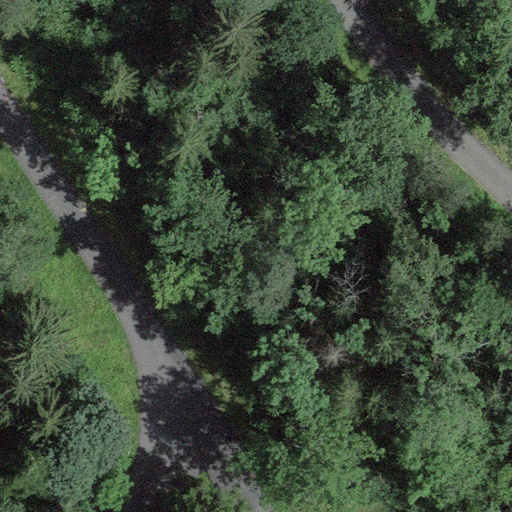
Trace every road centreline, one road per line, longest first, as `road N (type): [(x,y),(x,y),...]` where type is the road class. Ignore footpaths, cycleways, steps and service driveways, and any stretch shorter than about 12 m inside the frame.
road 1 (track): [(0,117),(180,382),(179,478),(163,511)]
road 2 (track): [(348,0),(511,171)]
